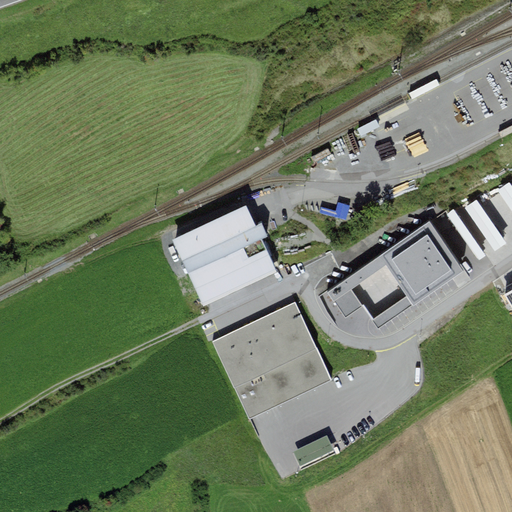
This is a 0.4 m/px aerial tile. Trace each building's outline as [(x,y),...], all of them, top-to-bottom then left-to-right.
[(511,187),(508,182),(497,190),(511,210),(511,187)] [(476,200),(465,207),(495,249),(505,242),(476,200)] [(246,203),(171,238),(204,305),(277,270),(272,261),(261,238),(268,235),(262,222),(256,224),(246,203)] [(453,209),(447,213),(478,259),(485,254),(453,209)] [(429,220),(326,291),(345,318),(361,306),(377,330),(463,270),(456,260),(429,220)] [(511,282),(501,289),(511,306),(511,282)] [(294,301),(211,341),(249,418),(331,378),(294,301)] [(326,439),(294,454),(301,468),(333,453),(326,439)]
